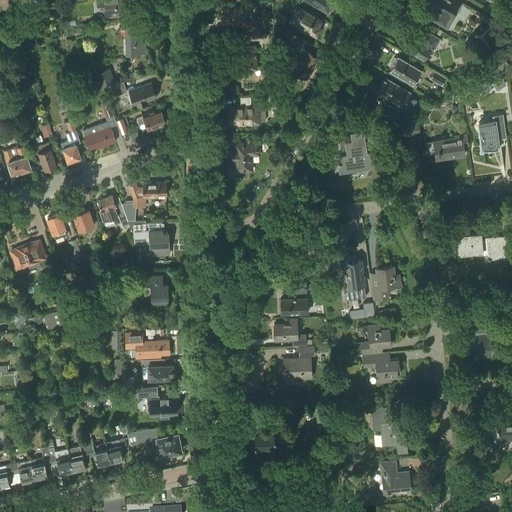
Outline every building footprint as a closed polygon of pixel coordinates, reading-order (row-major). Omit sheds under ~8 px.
[(96,0),(97,5),(104,5),(105,16),(118,15),(118,12),(125,11),(123,0),(96,0)] [(308,0),(326,11),(329,6),(331,8),(335,0),(308,0)] [(454,0),(429,0),(428,2),(440,9),(438,12),(436,11),(432,19),(447,28),(461,4),(454,0)] [(243,4),(220,5),(220,24),(238,24),(238,29),(256,29),(255,18),(249,18),(249,12),(247,10),(244,10),(243,4)] [(298,6),(290,19),(298,24),(297,25),(304,30),(305,28),(315,34),(320,27),(319,26),(322,21),(320,20),(320,19),(298,6)] [(276,9),(272,16),(282,22),(286,15),(276,9)] [(262,11),(260,23),(268,24),(270,12),(262,11)] [(142,21),(125,22),(126,52),(144,52),(144,41),(142,41),(142,21)] [(281,25),(276,33),(287,39),(292,31),(281,25)] [(409,38),(405,45),(407,46),(405,48),(424,59),(427,53),(431,55),(440,40),(427,32),(421,42),(412,37),(411,39),(409,38)] [(463,43),(469,46),(472,41),(466,38),(463,43)] [(237,58),(234,60),(234,65),(237,67),(237,71),(252,70),(252,67),(256,66),(255,57),(255,45),(246,46),(246,49),(236,49),(237,58)] [(293,48),(288,56),(299,63),(293,71),(299,74),(298,75),(300,76),(300,75),(306,79),(318,58),(306,51),(304,54),(293,48)] [(394,57),(389,65),(391,66),(390,69),(413,82),(420,70),(397,56),(396,58),(394,57)] [(499,65),(500,67),(503,72),(510,68),(505,61),(499,65)] [(109,67),(94,72),(99,87),(114,82),(109,67)] [(478,90),(493,81),(497,88),(504,84),(500,77),(501,76),(497,68),(473,82),(478,90)] [(433,71),(430,77),(442,85),(445,78),(433,71)] [(383,80),(378,88),(393,97),(391,99),(402,105),(409,92),(386,78),(385,81),(383,80)] [(123,81),(109,85),(113,96),(127,91),(123,81)] [(150,82),(129,90),(132,99),(135,98),(137,106),(147,103),(146,100),(156,96),(150,82)] [(108,100),(101,102),(106,117),(113,114),(108,100)] [(388,105),(383,113),(395,120),(400,112),(388,105)] [(226,116),(226,117),(226,118),(226,119),(227,119),(227,120),(228,121),(229,121),(230,121),(232,121),(232,123),(258,122),(258,119),(263,119),(262,111),(258,111),(258,106),(232,107),(232,112),(230,112),(229,113),(228,113),(227,114),(226,115),(226,116)] [(142,115),(136,117),(139,124),(145,121),(148,128),(165,122),(160,108),(142,115)] [(494,119),(478,122),(482,149),(498,147),(496,135),(504,134),(501,114),(493,115),(494,119)] [(125,117),(116,120),(121,133),(129,131),(125,117)] [(68,140),(60,142),(67,161),(80,157),(75,143),(80,142),(72,120),(66,122),(69,131),(65,132),(68,140)] [(108,120),(82,130),(89,148),(99,144),(100,146),(115,141),(108,120)] [(418,121),(401,123),(402,135),(419,133),(418,121)] [(47,123),(39,126),(44,137),(52,134),(47,123)] [(347,156),(337,157),(339,172),(377,167),(375,152),(366,153),(363,132),(351,134),(352,142),(345,143),(347,156)] [(455,137),(433,140),(436,158),(460,155),(458,145),(464,145),(462,134),(454,135),(455,137)] [(48,141),(33,146),(36,153),(38,152),(44,168),(57,164),(50,146),(48,141)] [(239,150),(227,150),(227,161),(235,161),(239,161),(240,170),(251,169),(251,155),(258,154),(258,142),(239,143),(239,150)] [(10,148),(3,150),(11,173),(30,167),(23,146),(16,148),(18,152),(12,154),(10,148)] [(135,182),(129,185),(133,197),(133,202),(133,206),(135,206),(143,206),(143,197),(157,197),(157,195),(166,195),(166,182),(142,183),(143,188),(137,188),(135,182)] [(128,220),(121,203),(116,205),(112,193),(97,199),(101,210),(99,210),(102,220),(112,217),(114,224),(120,222),(122,226),(128,224),(127,220),(128,220)] [(133,218),(135,206),(133,206),(133,202),(121,203),(128,220),(133,218)] [(88,209),(73,214),(79,231),(80,232),(80,233),(81,233),(81,234),(82,234),(83,234),(84,234),(85,234),(86,234),(87,233),(87,232),(88,232),(88,231),(88,230),(88,229),(88,228),(87,226),(93,224),(88,209)] [(59,213),(47,217),(52,232),(55,238),(66,233),(64,228),(65,227),(59,213)] [(161,222),(133,223),(134,244),(149,243),(150,253),(169,252),(168,232),(162,232),(161,222)] [(480,232),(456,235),(458,253),(481,251),(482,253),(488,253),(488,256),(487,256),(487,259),(490,259),(490,258),(510,256),(508,235),(481,237),(480,232)] [(16,248),(10,250),(14,259),(20,257),(23,266),(39,260),(32,241),(16,247),(16,248)] [(80,248),(72,250),(76,262),(84,260),(80,248)] [(346,273),(341,273),(343,285),(359,283),(361,293),(372,291),(371,285),(370,278),(363,279),(361,261),(345,264),(346,273)] [(378,284),(371,285),(372,291),(373,299),(387,297),(386,287),(400,285),(398,273),(393,274),(392,265),(376,267),(378,284)] [(59,268),(52,271),(59,292),(66,289),(59,268)] [(254,269),(254,281),(269,282),(269,270),(254,269)] [(162,274),(145,275),(145,284),(150,284),(151,301),(159,300),(159,303),(167,303),(167,283),(162,283),(162,274)] [(106,280),(95,284),(96,290),(108,286),(106,280)] [(302,283),(287,283),(288,296),(303,295),(302,283)] [(79,285),(67,289),(71,300),(83,296),(79,285)] [(92,285),(84,288),(87,294),(95,291),(92,285)] [(280,298),(281,313),(308,312),(307,297),(280,298)] [(372,301),(362,303),(364,316),(374,315),(372,301)] [(71,304),(44,313),(48,326),(75,317),(71,304)] [(39,313),(27,317),(33,333),(39,331),(36,322),(42,320),(39,313)] [(473,331),(465,332),(468,355),(491,353),(489,330),(500,329),(499,316),(472,318),(473,331)] [(289,322),(274,323),(274,338),(292,338),(292,345),(298,345),(305,345),(305,343),(317,343),(317,338),(305,339),(305,334),(297,334),(296,318),(289,318),(289,322)] [(369,342),(356,343),(357,354),(362,354),(374,353),(373,346),(390,344),(388,328),(379,329),(379,324),(367,325),(369,342)] [(141,328),(125,328),(125,347),(135,347),(136,357),(160,356),(160,353),(170,353),(169,339),(159,340),(159,342),(142,342),(142,330),(141,330),(141,328)] [(119,329),(111,330),(112,354),(121,354),(119,329)] [(299,357),(283,358),(284,378),(311,377),(310,355),(314,355),(313,344),(305,345),(298,345),(299,357)] [(389,351),(374,353),(362,354),(362,361),(364,361),(365,365),(375,364),(376,373),(378,373),(378,380),(390,379),(390,374),(397,373),(397,366),(399,365),(398,358),(390,359),(389,351)] [(154,358),(141,359),(141,365),(147,365),(148,378),(151,377),(151,380),(170,380),(170,377),(172,376),(172,374),(174,374),(174,365),(172,365),(172,363),(154,364),(154,358)] [(121,363),(113,364),(113,377),(121,376),(121,363)] [(157,385),(136,388),(137,396),(150,395),(150,398),(149,398),(149,401),(147,402),(147,410),(150,410),(150,414),(160,413),(160,418),(169,417),(169,413),(176,412),(176,409),(178,409),(178,400),(175,400),(175,396),(168,397),(168,394),(159,394),(159,395),(157,395),(157,385)] [(382,409),(372,410),(373,423),(380,423),(382,445),(396,443),(397,453),(407,452),(404,420),(383,422),(382,409)] [(511,420),(497,422),(498,439),(511,437),(511,420)] [(157,437),(155,427),(135,430),(137,442),(151,439),(155,458),(168,455),(167,453),(181,450),(180,447),(182,447),(181,440),(179,441),(177,432),(157,437)] [(254,436),(253,436),(254,445),(255,445),(255,447),(274,446),(274,445),(290,443),(288,431),(274,433),(274,432),(254,434),(254,436)] [(92,437),(85,438),(89,456),(95,455),(97,464),(110,461),(107,447),(106,442),(94,444),(92,437)] [(120,444),(107,447),(110,461),(123,458),(121,449),(127,448),(125,437),(119,439),(120,444)] [(80,447),(68,450),(72,470),(85,467),(83,457),(89,456),(85,438),(79,440),(80,447)] [(47,445),(46,445),(51,465),(57,463),(59,473),(72,470),(68,450),(55,453),(53,441),(47,443),(47,445)] [(43,456),(30,459),(34,478),(47,475),(45,466),(51,465),(46,445),(41,446),(43,456)] [(30,459),(11,463),(13,473),(19,472),(21,481),(34,478),(30,459)] [(395,460),(379,461),(382,491),(386,491),(387,492),(389,491),(392,490),(392,488),(410,486),(408,473),(398,473),(397,473),(396,473),(396,471),(395,460)] [(11,463),(0,465),(0,485),(9,484),(7,474),(13,473),(11,463)]
